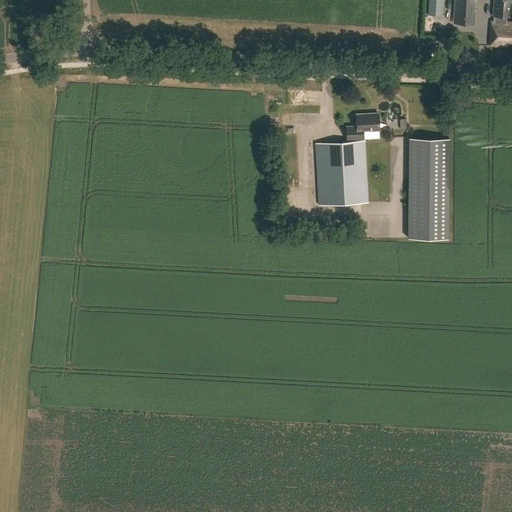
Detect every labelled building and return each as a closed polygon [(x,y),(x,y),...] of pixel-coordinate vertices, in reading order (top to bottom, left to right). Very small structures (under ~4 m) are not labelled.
[(455,0),(454,23),(470,24),(471,0),(455,0)] [(511,23),(490,22),(489,46),(506,47),(506,44),(511,43),(511,23)] [(228,102),(252,103),(252,92),(228,92),(228,102)] [(281,105),(293,105),(293,96),(281,96),(281,105)] [(378,129),(377,113),(356,114),(357,130),(347,130),(348,140),(316,142),(319,205),(367,202),(364,139),(363,139),(362,130),(378,129)] [(383,137),(382,147),(392,148),(392,138),(383,137)] [(449,140),(409,137),(403,237),(443,240),(449,140)]
